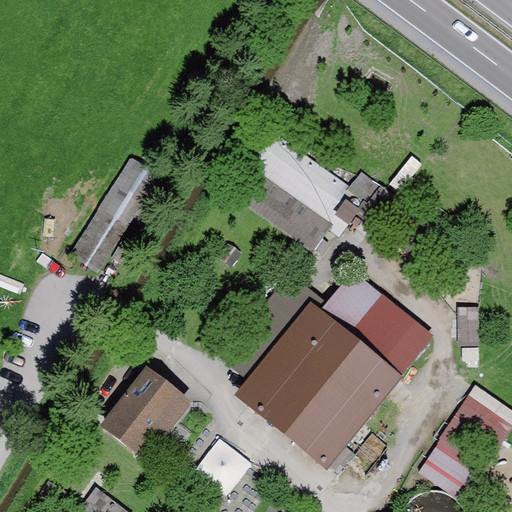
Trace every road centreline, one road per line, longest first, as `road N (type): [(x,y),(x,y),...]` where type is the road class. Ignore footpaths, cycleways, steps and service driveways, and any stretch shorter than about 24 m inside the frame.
road 1 (track): [(0,459),(29,388),(45,308),(78,286),(210,376),(229,419),(342,511)]
road 2 (track): [(358,511),(439,394)]
road 3 (motorway): [(408,0),(511,77)]
